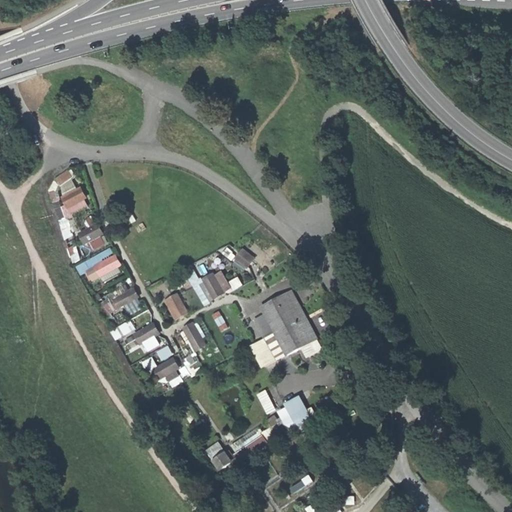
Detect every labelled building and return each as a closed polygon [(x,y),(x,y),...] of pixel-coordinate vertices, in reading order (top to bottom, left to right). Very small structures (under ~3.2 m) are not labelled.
[(73,168),(59,177),(64,185),(78,176),(73,168)] [(78,179),(64,184),(67,192),(81,188),(78,179)] [(63,218),(95,208),(87,186),(65,193),(69,205),(66,206),(60,186),(53,189),(63,218)] [(87,221),(91,228),(82,232),(88,244),(92,242),(97,251),(113,242),(98,215),(87,221)] [(105,276),(107,279),(128,268),(116,246),(81,265),(86,274),(91,272),(96,281),(105,276)] [(239,258),(253,267),(260,256),(246,247),(239,258)] [(208,304),(237,288),(225,268),(205,279),(201,271),(192,276),(208,304)] [(112,311),(145,301),(139,283),(111,291),(115,304),(110,305),(112,311)] [(177,319),(193,313),(184,292),(169,298),(177,319)] [(278,331),(289,353),(298,349),(305,345),(319,338),(296,292),(266,307),(278,331)] [(266,307),(255,313),(267,337),(278,331),(266,307)] [(122,338),(139,328),(134,320),(117,330),(122,338)] [(165,344),(160,335),(164,333),(159,321),(138,331),(144,345),(148,343),(152,350),(165,344)] [(198,321),(185,328),(197,351),(211,344),(198,321)] [(278,331),(267,337),(278,359),(289,353),(278,331)] [(132,346),(141,344),(139,335),(130,337),(132,346)] [(278,359),(267,337),(259,341),(254,343),(266,365),(267,365),(278,359)] [(319,338),(305,345),(310,355),(312,354),(324,347),(319,338)] [(176,386),(188,381),(182,369),(185,368),(179,356),(157,367),(162,379),(170,375),(176,386)] [(267,389),(260,393),(269,412),(277,407),(267,389)] [(287,402),(289,406),(281,410),(290,427),(313,415),(302,394),(287,402)] [(192,401),(183,407),(193,421),(201,416),(192,401)] [(284,429),(280,424),(274,429),(277,434),(284,429)] [(260,425),(233,444),(243,458),(270,439),(265,432),(260,425)] [(274,429),(272,427),(265,432),(270,439),(277,434),(274,429)] [(220,440),(205,449),(219,470),(233,460),(220,440)] [(312,474),(294,486),(297,491),(315,479),(312,474)]
